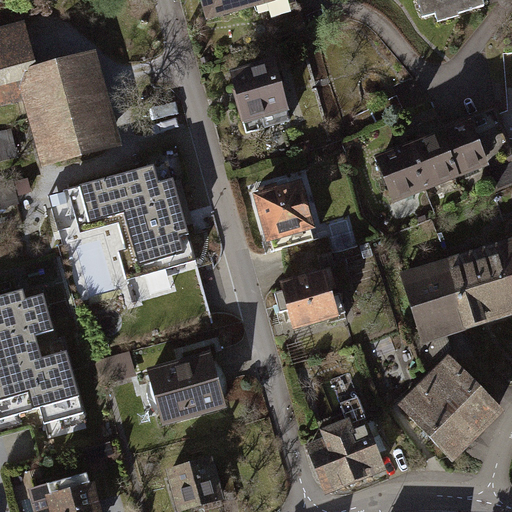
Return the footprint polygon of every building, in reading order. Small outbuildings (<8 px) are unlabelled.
[(201,0),(207,23),(289,0),(201,0)] [(483,0),(417,0),(423,19),(438,15),(441,27),(459,22),(457,14),(486,6),(483,0)] [(22,26),(0,31),(0,115),(24,109),(41,173),(120,153),(95,54),(33,70),(22,26)] [(276,61),(231,74),(245,126),(291,114),(276,61)] [(473,121),(439,134),(457,182),(491,169),(473,121)] [(439,134),(407,147),(425,195),(457,182),(439,134)] [(14,135),(0,137),(0,161),(19,158),(14,135)] [(425,195),(407,147),(377,158),(396,206),(425,195)] [(138,256),(143,276),(195,262),(170,165),(70,191),(79,228),(126,214),(127,216),(138,256)] [(304,184),(255,198),(268,245),(317,232),(304,184)] [(511,243),(496,248),(511,302),(511,243)] [(511,320),(511,302),(496,248),(448,262),(469,333),(511,320)] [(469,333),(448,262),(402,276),(423,346),(469,333)] [(329,273),(282,286),(296,333),(342,321),(329,273)] [(42,287),(0,298),(0,422),(42,411),(45,422),(82,412),(62,340),(57,341),(42,287)] [(508,416),(450,357),(420,386),(477,445),(508,416)] [(204,367),(148,382),(159,423),(215,408),(204,367)] [(477,445),(420,386),(398,407),(455,466),(477,445)] [(324,441),(306,448),(327,498),(388,474),(370,429),(356,435),(351,422),(321,433),(324,441)] [(204,466),(162,476),(170,511),(194,511),(214,508),(204,466)] [(85,511),(82,496),(37,507),(38,511),(85,511)]
